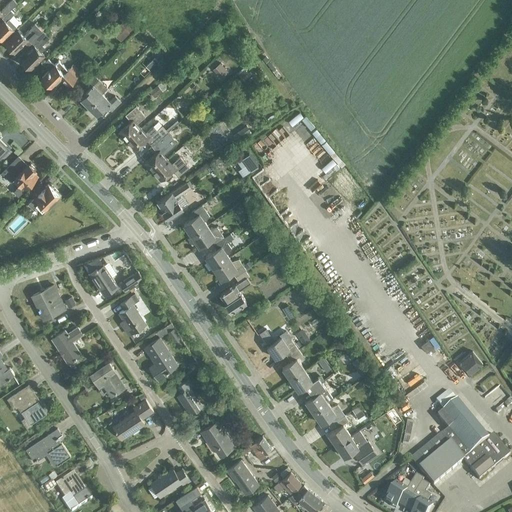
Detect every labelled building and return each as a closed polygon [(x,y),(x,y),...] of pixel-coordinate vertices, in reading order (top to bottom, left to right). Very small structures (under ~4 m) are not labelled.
[(9,10),(10,9),(17,2),(14,0),(9,0),(0,9),(0,15),(2,17),(9,10)] [(9,10),(2,17),(4,20),(0,23),(0,39),(1,39),(2,40),(16,26),(9,18),(14,13),(10,9),(9,10)] [(129,32),(132,29),(123,20),(120,24),(120,23),(111,32),(121,41),(129,32)] [(10,48),(14,52),(23,43),(24,44),(25,42),(28,45),(30,43),(43,30),(35,23),(24,34),(19,29),(5,43),(6,43),(5,44),(9,49),(10,48)] [(28,55),(23,60),(24,62),(24,64),(27,67),(28,66),(30,68),(44,55),(40,51),(41,49),(44,47),(42,44),(49,37),(43,30),(30,43),(33,46),(26,53),(28,55)] [(154,57),(150,62),(154,66),(158,62),(154,57)] [(76,76),(80,72),(73,64),(69,68),(68,69),(59,60),(54,64),(48,58),(43,63),(49,69),(42,76),(42,77),(41,79),(45,83),(47,82),(51,86),(61,77),(68,85),(76,76)] [(220,62),(212,69),(220,77),(227,71),(220,62)] [(248,63),(237,73),(243,81),(255,71),(248,63)] [(108,88),(94,74),(85,83),(89,87),(84,93),(85,95),(81,98),(89,106),(102,93),(108,88)] [(264,74),(261,76),(265,83),(269,80),(264,74)] [(157,85),(149,91),(153,97),(162,91),(157,85)] [(112,110),(121,101),(115,96),(110,101),(102,93),(89,106),(97,114),(101,110),(102,112),(108,106),(112,110)] [(126,140),(141,128),(137,123),(145,116),(136,105),(125,114),(130,121),(118,131),(126,140)] [(145,132),(141,128),(126,140),(134,149),(146,139),(151,145),(162,136),(167,131),(162,125),(157,130),(153,125),(145,132)] [(246,125),(232,135),(236,140),(250,131),(246,125)] [(157,152),(145,162),(153,171),(167,158),(163,154),(171,147),(167,141),(172,137),(167,131),(162,136),(151,145),(157,152)] [(0,156),(8,149),(10,150),(0,139),(0,135),(2,134),(0,132),(0,156)] [(22,154),(28,161),(37,155),(31,147),(22,154)] [(248,154),(241,159),(249,171),(257,166),(253,160),(252,159),(251,157),(250,156),(249,155),(248,154)] [(18,156),(3,171),(12,180),(14,178),(21,184),(14,191),(18,195),(37,176),(33,173),(34,171),(33,170),(35,168),(31,163),(28,165),(27,164),(27,165),(26,164),(25,164),(19,158),(19,157),(18,156)] [(171,163),(167,158),(153,171),(161,180),(172,170),(178,176),(189,167),(179,156),(171,163)] [(187,181),(157,202),(163,209),(162,210),(168,217),(183,207),(176,197),(180,194),(181,194),(191,187),(187,181)] [(34,197),(28,203),(33,208),(36,205),(42,211),(45,208),(47,210),(62,195),(52,185),(51,186),(48,183),(45,186),(41,182),(30,192),(34,197)] [(203,228),(207,225),(205,221),(209,215),(202,204),(191,211),(194,216),(184,224),(186,228),(185,229),(190,237),(203,228)] [(259,222),(253,226),(256,231),(262,227),(259,222)] [(203,228),(190,237),(195,244),(196,243),(199,247),(210,239),(213,244),(224,237),(217,226),(210,228),(207,225),(203,228)] [(224,237),(213,244),(216,249),(206,256),(208,260),(207,261),(212,269),(229,257),(227,253),(231,247),(227,242),(233,238),(230,233),(224,237)] [(229,257),(212,269),(217,276),(218,275),(221,279),(232,272),(235,277),(245,270),(246,269),(239,258),(232,260),(229,257)] [(99,258),(84,263),(89,271),(104,294),(117,285),(103,263),(103,264),(99,258)] [(245,270),(235,277),(239,281),(220,294),(226,302),(225,303),(226,304),(225,306),(227,310),(230,309),(231,310),(246,300),(239,290),(250,282),(247,277),(249,275),(245,270)] [(137,272),(119,283),(125,292),(142,280),(137,272)] [(40,291),(32,295),(43,318),(51,314),(50,311),(55,309),(57,312),(65,308),(54,284),(46,288),(46,290),(41,292),(40,291)] [(124,309),(119,312),(126,323),(123,326),(129,334),(132,332),(145,323),(132,304),(139,300),(135,294),(120,303),(123,308),(124,309)] [(72,296),(65,300),(69,308),(76,304),(72,296)] [(81,354),(72,340),(82,333),(77,326),(67,333),(65,329),(52,338),(68,363),(81,354)] [(174,342),(180,338),(174,327),(167,332),(174,342)] [(266,329),(259,333),(267,345),(267,346),(275,357),(284,351),(287,356),(298,348),(291,338),(286,330),(280,334),(281,336),(274,341),(266,329)] [(306,334),(299,339),(303,345),(310,340),(306,334)] [(167,370),(177,364),(159,337),(144,347),(155,362),(149,366),(158,379),(168,373),(167,370)] [(298,348),(287,356),(291,361),(282,367),(290,379),(304,369),(297,358),(302,354),(298,348)] [(471,383),(490,371),(477,352),(459,364),(471,383)] [(0,384),(1,384),(0,383),(14,374),(9,366),(6,368),(0,358),(0,357),(2,356),(1,355),(0,353),(0,384)] [(195,360),(188,364),(192,369),(198,365),(195,360)] [(112,395),(124,386),(113,370),(114,369),(109,362),(91,374),(95,382),(100,378),(112,395)] [(360,365),(355,368),(360,375),(365,372),(360,365)] [(312,380),(304,369),(290,379),(298,390),(307,384),(310,389),(321,381),(318,376),(312,380)] [(190,414),(202,406),(190,387),(192,386),(187,379),(176,387),(180,393),(177,395),(190,414)] [(333,398),(327,390),(321,381),(310,389),(314,394),(305,400),(313,412),(327,402),(333,398)] [(27,426),(46,413),(38,400),(39,400),(28,384),(8,398),(14,407),(18,405),(26,417),(22,419),(27,426)] [(448,391),(436,401),(443,411),(455,401),(452,396),(448,391)] [(120,394),(110,400),(113,405),(123,398),(120,394)] [(135,410),(113,425),(122,438),(144,422),(142,418),(153,411),(145,399),(133,407),(135,410)] [(456,401),(437,417),(447,430),(410,461),(411,462),(418,470),(433,485),(463,460),(470,469),(479,480),(510,455),(493,434),(488,439),(456,401)] [(330,406),(327,402),(313,412),(321,423),(330,417),(334,422),(345,414),(337,404),(330,406)] [(361,411),(355,415),(360,421),(366,417),(361,411)] [(345,414),(334,422),(337,427),(328,433),(336,445),(351,435),(343,423),(348,420),(345,414)] [(218,456),(234,445),(217,420),(201,430),(218,456)] [(56,437),(58,436),(61,434),(57,428),(33,444),(26,449),(34,461),(42,456),(49,451),(58,464),(71,455),(62,442),(60,443),(56,437)] [(267,450),(271,448),(263,435),(241,450),(243,454),(253,447),(260,458),(269,452),(267,450)] [(351,435),(336,445),(344,456),(353,450),(362,463),(376,452),(367,439),(358,446),(351,435)] [(245,492),(258,483),(241,459),(228,468),(245,492)] [(411,462),(407,466),(414,473),(418,470),(411,462)] [(287,466),(279,474),(282,477),(290,470),(287,466)] [(152,484),(148,487),(154,496),(158,493),(160,495),(181,481),(183,484),(189,480),(182,468),(176,472),(173,468),(151,483),(152,484)] [(290,492),(301,483),(290,471),(274,486),(278,491),(284,486),(290,492)] [(370,471),(360,479),(364,483),(374,475),(370,471)] [(196,473),(190,477),(195,484),(201,480),(196,473)] [(276,473),(271,477),(275,482),(280,478),(276,473)] [(53,474),(48,478),(51,483),(52,482),(56,479),(53,474)] [(71,511),(78,508),(91,499),(85,490),(85,491),(73,474),(57,485),(65,498),(63,499),(71,511)] [(395,483),(383,501),(391,506),(392,504),(396,507),(398,505),(404,509),(402,511),(423,480),(415,475),(410,484),(404,481),(401,486),(395,483)] [(423,480),(402,511),(403,511),(405,509),(408,511),(428,511),(432,506),(427,502),(430,497),(425,494),(429,487),(422,482),(423,480)] [(51,483),(43,488),(46,493),(55,487),(52,482),(51,483)] [(313,511),(322,500),(304,485),(297,494),(295,496),(297,497),(304,503),(303,503),(313,511)] [(197,487),(176,501),(183,511),(213,511),(204,498),(197,503),(195,505),(191,500),(201,494),(197,487)] [(500,487),(501,496),(510,496),(510,487),(500,487)] [(295,492),(289,497),(292,501),(297,497),(295,496),(297,494),(295,492)] [(259,511),(280,511),(267,494),(252,505),(256,511),(258,511),(259,511)]
